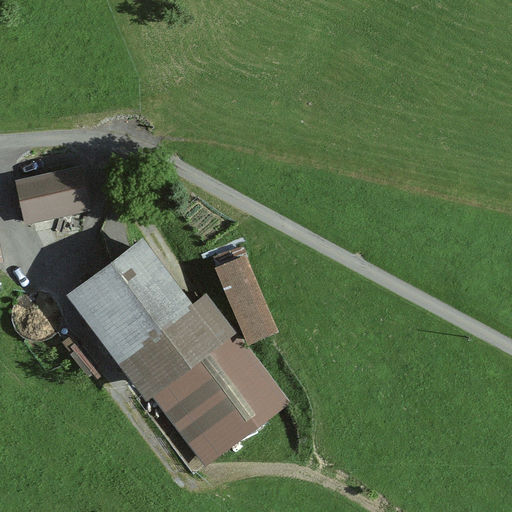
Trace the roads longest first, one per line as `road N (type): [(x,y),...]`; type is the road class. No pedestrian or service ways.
road 1 (track): [(372,511),(291,471),(204,486),(174,463),(51,279),(88,250),(106,214),(88,139)]
road 2 (unclassified): [(511,348),(135,144),(0,140)]
